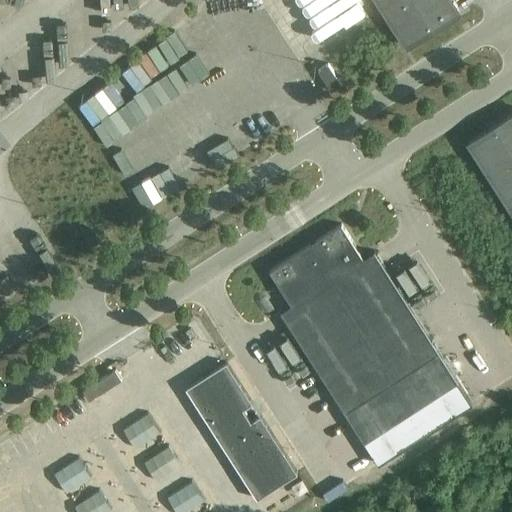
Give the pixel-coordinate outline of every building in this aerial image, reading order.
[(460,13),(451,0),(377,0),(407,47),(460,13)] [(331,91),(342,84),(328,63),(317,70),(331,91)] [(511,114),(469,142),(511,210),(511,114)] [(375,253),(374,251),(363,258),(341,224),(269,270),(291,304),(280,312),(281,313),(344,411),(345,413),(378,463),(378,464),(472,404),(472,402),(458,381),(439,352),(438,351),(375,253)] [(257,499),(297,473),(298,473),(226,362),(202,377),(186,388),(200,410),(257,499)]
